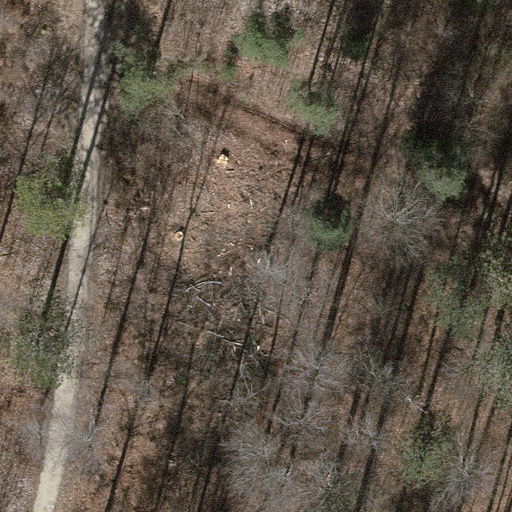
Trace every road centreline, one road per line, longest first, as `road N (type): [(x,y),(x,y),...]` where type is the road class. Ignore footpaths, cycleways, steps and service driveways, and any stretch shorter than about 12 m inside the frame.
road 1 (track): [(84,159),(511,185)]
road 2 (track): [(84,159),(60,422),(41,511)]
road 3 (track): [(95,0),(84,159)]
